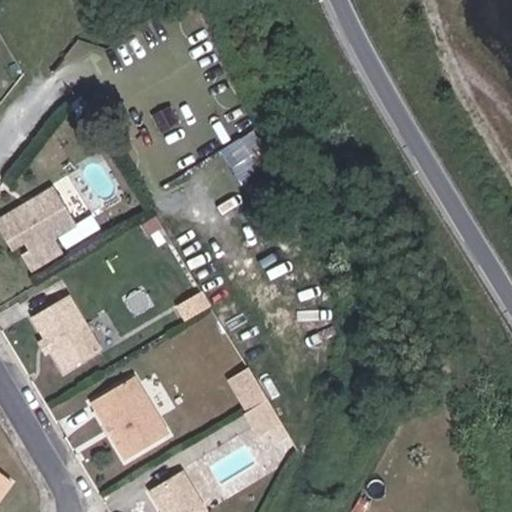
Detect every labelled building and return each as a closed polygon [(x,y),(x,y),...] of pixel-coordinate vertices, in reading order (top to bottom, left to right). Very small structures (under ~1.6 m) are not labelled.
[(74,223),(50,187),(0,217),(0,232),(11,250),(23,242),(30,251),(21,257),(30,271),(61,253),(52,238),(74,223)] [(69,367),(107,348),(78,291),(41,310),(69,367)] [(195,326),(223,312),(213,298),(188,310),(195,326)] [(239,378),(250,396),(270,384),(259,367),(239,378)] [(135,458),(180,431),(143,373),(100,400),(135,458)] [(258,409),(278,396),(270,384),(250,396),(258,409)] [(292,417),(278,396),(258,409),(255,410),(263,423),(278,426),(292,417)] [(269,432),(278,426),(263,423),(269,432)] [(212,511),(214,503),(194,469),(161,489),(173,508),(179,510),(178,511),(212,511)] [(0,495),(11,481),(0,471),(0,495)]
